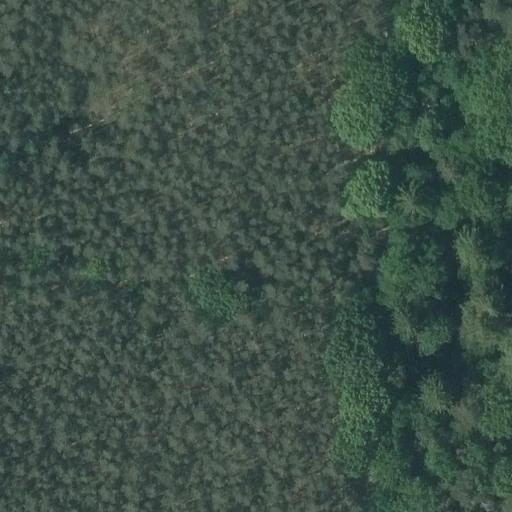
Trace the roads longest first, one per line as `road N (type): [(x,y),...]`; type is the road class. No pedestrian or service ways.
road 1 (track): [(375,511),(392,0)]
road 2 (unknown): [(427,511),(442,0)]
road 3 (track): [(0,272),(384,282)]
